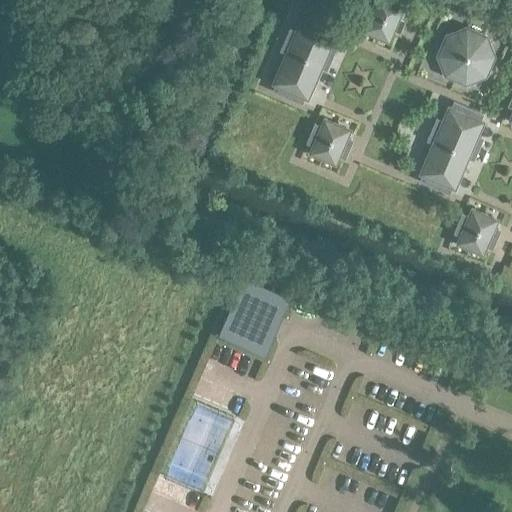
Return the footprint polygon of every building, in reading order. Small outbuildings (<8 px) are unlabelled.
[(395,0),(374,0),(374,1),(362,29),(389,41),(405,4),(395,0)] [(284,51),(271,82),(275,84),(272,90),(301,103),(304,96),(307,98),(320,67),(326,70),(335,48),(330,46),(336,32),(299,16),(295,27),(291,25),(280,50),(284,51)] [(486,75),(495,54),(486,33),(465,24),(444,33),(436,54),(444,75),(465,84),(486,75)] [(432,142),(419,173),(422,174),(420,180),(448,193),(451,186),(454,188),(467,157),(473,159),(482,138),(476,135),(482,121),(479,120),(482,114),(454,102),(452,108),(448,106),(442,120),(436,118),(427,140),(432,142)] [(319,124),(312,121),(304,141),(310,144),(307,150),(335,163),(337,156),(343,159),(352,139),(346,136),(350,128),(323,115),(319,124)] [(462,213),(454,232),(461,235),(458,243),(482,253),(485,245),(491,248),(499,229),(493,227),(497,219),(471,208),(468,216),(462,213)] [(243,276),(217,335),(264,356),(278,323),(290,296),(243,276)] [(216,434),(220,418),(201,412),(196,428),(216,434)] [(411,429),(398,425),(396,434),(413,439),(418,420),(414,418),(411,429)]
